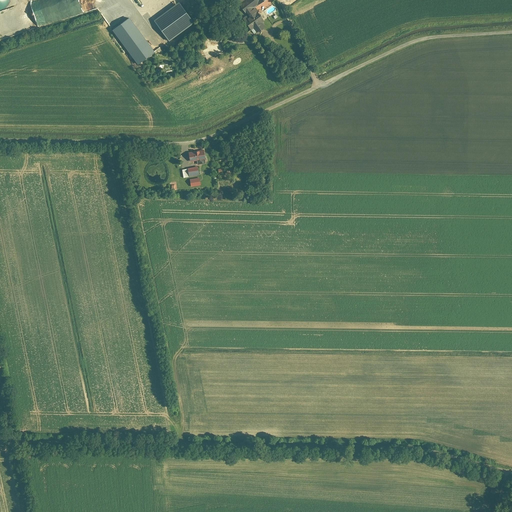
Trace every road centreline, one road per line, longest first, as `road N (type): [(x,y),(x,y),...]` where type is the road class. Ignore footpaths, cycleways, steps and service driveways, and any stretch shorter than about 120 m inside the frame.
road 1 (residential): [(0,140),(197,141),(415,41),(511,32)]
road 2 (unclassified): [(511,469),(421,445),(14,441)]
